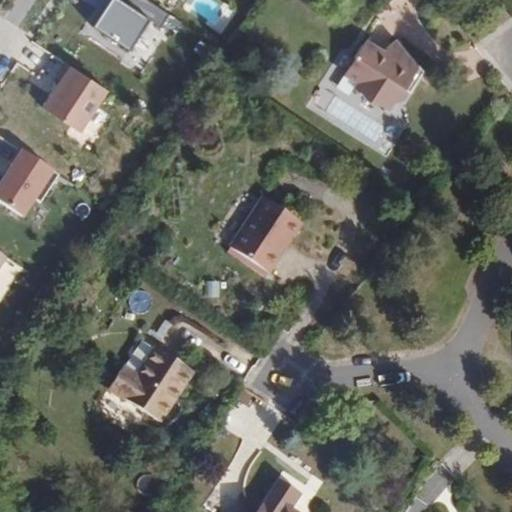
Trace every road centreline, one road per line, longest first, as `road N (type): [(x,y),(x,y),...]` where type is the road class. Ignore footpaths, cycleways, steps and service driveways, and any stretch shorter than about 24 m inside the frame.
road 1 (residential): [(449,372),(511,242)]
road 2 (residential): [(449,372),(318,374)]
road 3 (residential): [(318,374),(285,351),(263,384),(297,406)]
